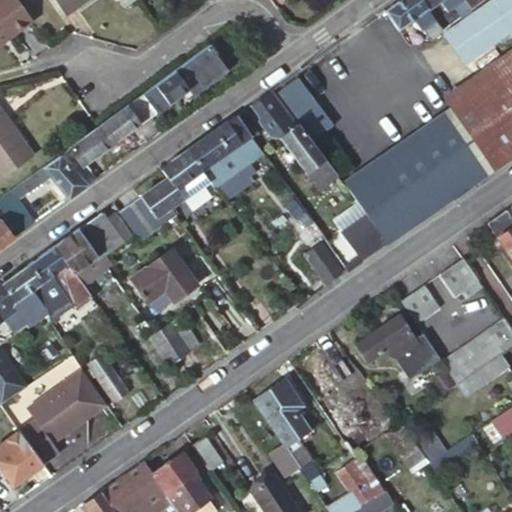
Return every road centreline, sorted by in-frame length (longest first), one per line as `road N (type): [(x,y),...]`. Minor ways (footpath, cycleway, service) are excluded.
road 1 (residential): [(35,511),(511,181)]
road 2 (residential): [(282,61),(0,263)]
road 3 (residential): [(68,59),(133,74),(235,2),(282,61)]
